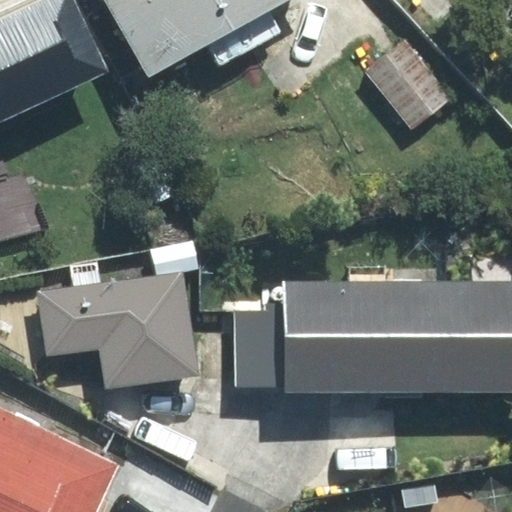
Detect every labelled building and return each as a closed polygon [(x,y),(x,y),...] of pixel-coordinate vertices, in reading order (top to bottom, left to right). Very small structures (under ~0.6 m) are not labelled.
[(0,121),(107,71),(73,0),(25,0),(0,12),(0,121)] [(266,10),(282,0),(104,0),(148,78),(209,44),(219,64),(278,31),(266,10)] [(404,41),(366,72),(412,129),(450,98),(404,41)] [(38,291),(47,356),(100,349),(105,388),(198,375),(183,271),(38,291)] [(511,281),(284,282),(284,304),(267,304),(267,311),(236,311),(236,387),(285,387),(285,392),(511,391),(511,281)] [(0,511),(98,511),(119,469),(0,411),(0,511)]
